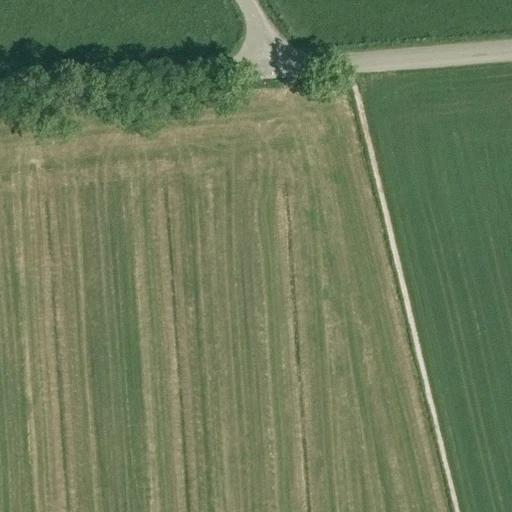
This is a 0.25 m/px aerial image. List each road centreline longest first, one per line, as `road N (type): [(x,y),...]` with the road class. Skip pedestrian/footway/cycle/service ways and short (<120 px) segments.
road 1 (tertiary): [(0,95),(267,70)]
road 2 (unclassified): [(511,52),(267,70)]
